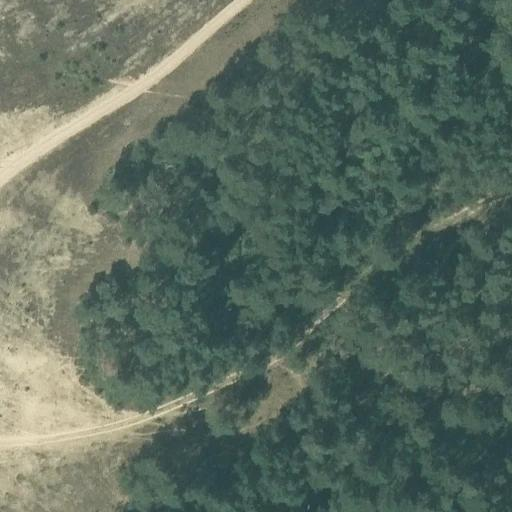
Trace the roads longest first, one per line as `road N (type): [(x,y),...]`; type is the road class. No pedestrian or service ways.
road 1 (track): [(0,440),(98,431),(206,391),(278,354),(409,248),(511,194)]
road 2 (track): [(0,178),(154,75),(243,0)]
